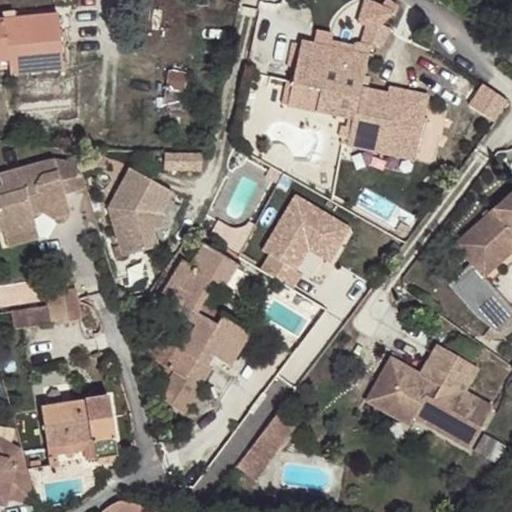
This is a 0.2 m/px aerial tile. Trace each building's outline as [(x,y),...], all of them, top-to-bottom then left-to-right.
[(367,0),(363,0),(358,24),(366,26),(377,28),(393,13),(397,8),(367,0)] [(53,70),(62,69),(65,69),(60,15),(0,20),(0,62),(12,61),(13,75),(53,70)] [(362,44),(373,47),(377,28),(366,26),(362,44)] [(284,104),(355,120),(363,87),(371,56),(356,53),(306,41),(305,44),(300,68),(296,83),(289,81),(284,104)] [(291,66),(300,68),(305,44),(296,42),(291,66)] [(357,48),(356,53),(371,56),(373,47),(362,44),(361,44),(360,44),(359,44),(358,45),(357,46),(357,47),(357,48)] [(485,83),(473,106),(499,120),(511,97),(485,83)] [(355,120),(354,127),(382,134),(377,153),(416,162),(431,97),(404,90),(402,102),(390,100),(392,94),(363,87),(355,120)] [(402,102),(404,90),(393,88),(392,94),(390,100),(402,102)] [(350,147),(377,153),(382,134),(354,127),(350,147)] [(204,170),(204,153),(167,152),(167,169),(204,170)] [(87,190),(79,163),(73,165),(56,161),(0,177),(3,188),(0,188),(0,232),(4,231),(5,235),(37,226),(35,216),(45,213),(56,220),(72,215),(67,196),(87,190)] [(109,209),(123,258),(159,247),(154,232),(149,215),(164,190),(131,171),(109,209)] [(174,196),(164,190),(149,215),(154,232),(165,229),(161,217),(174,196)] [(511,241),(511,193),(451,248),(480,280),(493,268),(488,263),(511,241)] [(350,235),(298,201),(256,265),(290,287),(313,251),(332,263),(350,235)] [(37,226),(5,235),(10,250),(41,240),(37,226)] [(511,241),(488,263),(493,268),(511,251),(511,241)] [(167,367),(199,386),(211,367),(206,364),(212,356),(222,362),(229,352),(234,356),(245,340),(239,336),(245,326),(226,315),(219,325),(195,311),(212,286),(218,290),(235,263),(209,246),(195,267),(187,262),(166,294),(181,303),(178,310),(175,308),(170,314),(185,325),(188,320),(199,327),(184,350),(179,347),(167,367)] [(82,319),(80,297),(79,289),(65,291),(47,293),(49,306),(64,304),(66,321),(82,319)] [(506,325),(511,312),(511,305),(497,298),(488,316),(506,325)] [(49,306),(50,323),(66,321),(64,304),(49,306)] [(49,306),(11,311),(14,327),(50,323),(49,306)] [(443,349),(436,345),(419,375),(426,379),(443,349)] [(471,364),(443,349),(426,379),(419,375),(391,358),(366,401),(409,425),(414,417),(469,448),(492,407),(465,391),(458,388),(471,364)] [(478,368),(471,364),(458,388),(465,391),(478,368)] [(90,461),(117,456),(108,397),(38,408),(46,448),(88,442),(90,461)] [(22,453),(0,440),(0,503),(7,505),(10,497),(39,504),(22,453)] [(197,476),(225,481),(227,464),(199,460),(197,476)] [(177,511),(123,501),(117,502),(106,509),(103,511),(177,511)]
